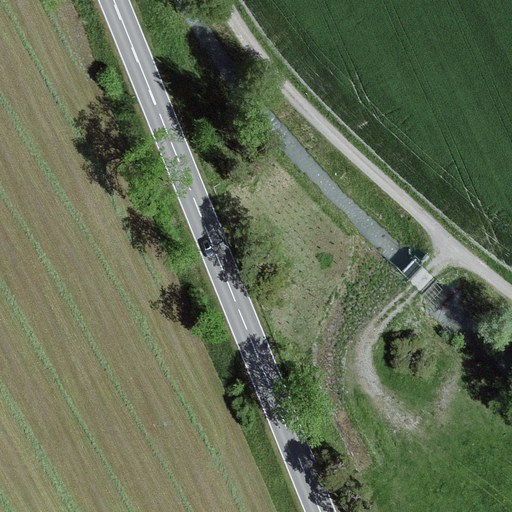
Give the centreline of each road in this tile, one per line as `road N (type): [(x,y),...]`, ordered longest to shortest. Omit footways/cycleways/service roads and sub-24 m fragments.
road 1 (secondary): [(319,511),(113,0)]
road 2 (track): [(511,296),(311,114),(217,0)]
road 3 (track): [(456,246),(387,315),(366,350),(368,378),(402,412)]
